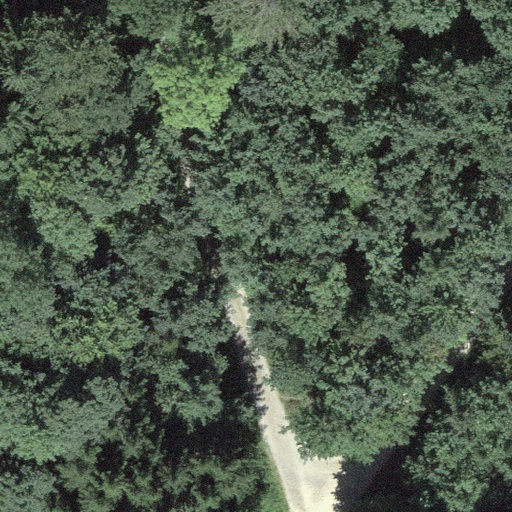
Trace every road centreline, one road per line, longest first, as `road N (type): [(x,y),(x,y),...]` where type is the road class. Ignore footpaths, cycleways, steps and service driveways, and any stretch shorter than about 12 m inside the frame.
road 1 (track): [(148,0),(314,511)]
road 2 (track): [(511,282),(349,511)]
